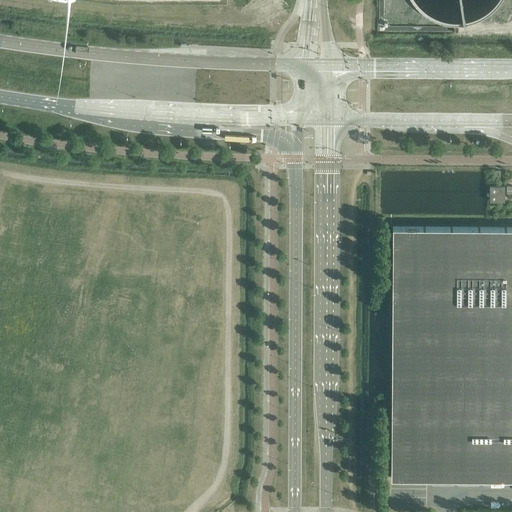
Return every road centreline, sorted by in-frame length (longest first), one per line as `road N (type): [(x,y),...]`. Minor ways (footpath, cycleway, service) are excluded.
road 1 (track): [(192,511),(220,486),(224,463),(228,193),(123,191),(4,174),(0,188)]
road 2 (primary): [(325,511),(331,120)]
road 3 (primary): [(297,147),(294,511)]
road 4 (primary): [(307,64),(196,62),(0,41)]
road 5 (primary): [(0,96),(184,115)]
road 6 (secondary): [(511,66),(327,65)]
road 7 (secondary): [(331,120),(475,123)]
